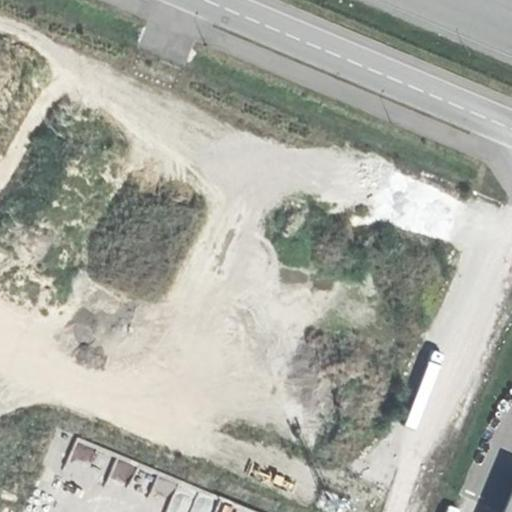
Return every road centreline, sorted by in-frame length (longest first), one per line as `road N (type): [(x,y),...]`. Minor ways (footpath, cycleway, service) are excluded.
road 1 (unknown): [(7,353),(151,406),(212,401),(282,302),(298,255),(292,224),(267,184),(165,140),(116,141),(83,155),(55,184),(26,287)]
road 2 (unclassified): [(208,0),(511,128)]
road 3 (unknown): [(426,442),(500,473),(481,511)]
